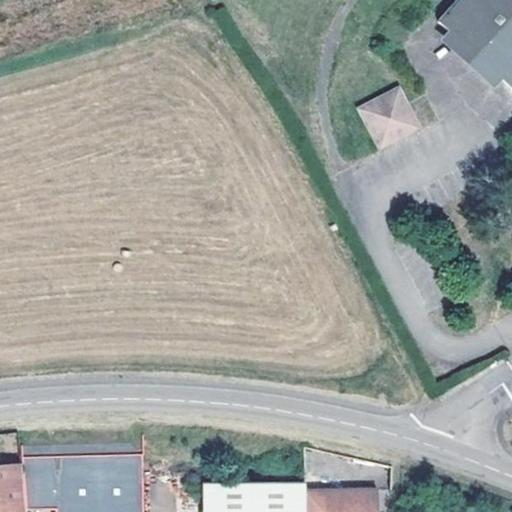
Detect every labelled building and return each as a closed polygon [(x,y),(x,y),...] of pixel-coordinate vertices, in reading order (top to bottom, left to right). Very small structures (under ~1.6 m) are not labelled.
[(511,0),(429,0),(426,3),(511,78),(511,0)] [(401,97),(385,63),(351,76),(366,111),(401,97)] [(21,462),(23,509),(55,508),(55,511),(144,511),(144,453),(21,457),(21,462)] [(0,511),(23,511),(23,509),(21,462),(0,462),(0,511)] [(207,511),(308,511),(309,485),(309,480),(208,478),(207,511)] [(309,485),(308,511),(385,511),(386,488),(309,485)]
